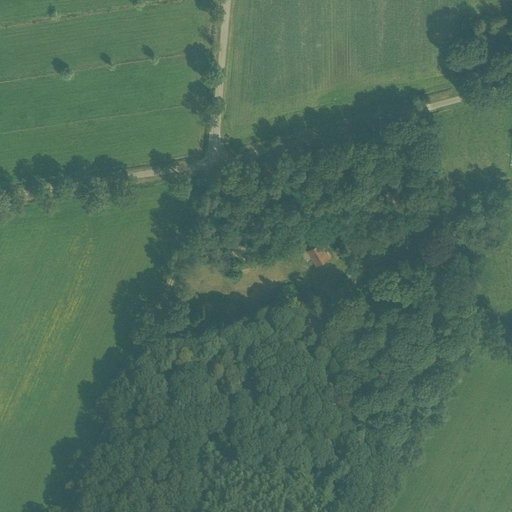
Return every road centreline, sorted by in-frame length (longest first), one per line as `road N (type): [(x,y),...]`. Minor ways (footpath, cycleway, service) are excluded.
road 1 (track): [(67,511),(181,260),(212,163)]
road 2 (unclassified): [(212,163),(511,84)]
road 3 (unclassified): [(212,163),(0,197)]
road 4 (unclassified): [(226,0),(212,163)]
